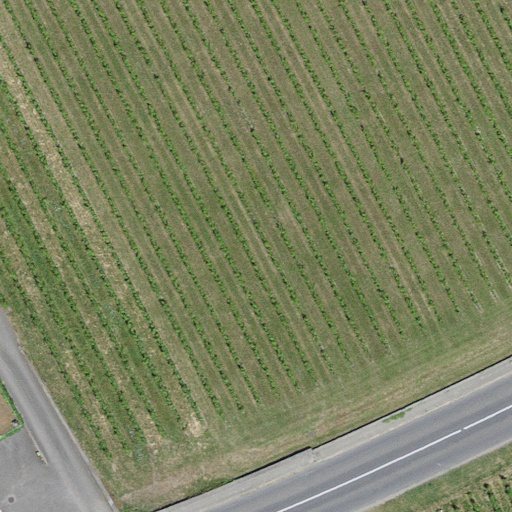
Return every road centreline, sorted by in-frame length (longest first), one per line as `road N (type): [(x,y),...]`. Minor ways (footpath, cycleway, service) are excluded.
road 1 (secondary): [(276,511),(511,405)]
road 2 (unknown): [(86,511),(0,341)]
